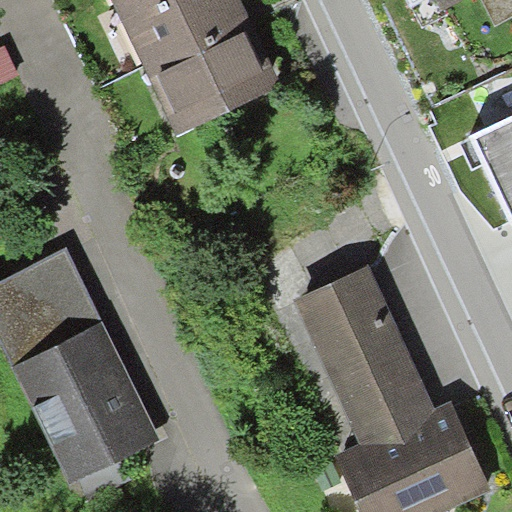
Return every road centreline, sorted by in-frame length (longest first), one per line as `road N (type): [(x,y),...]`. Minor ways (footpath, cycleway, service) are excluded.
road 1 (residential): [(250,511),(213,457),(24,7)]
road 2 (residential): [(345,0),(511,366)]
